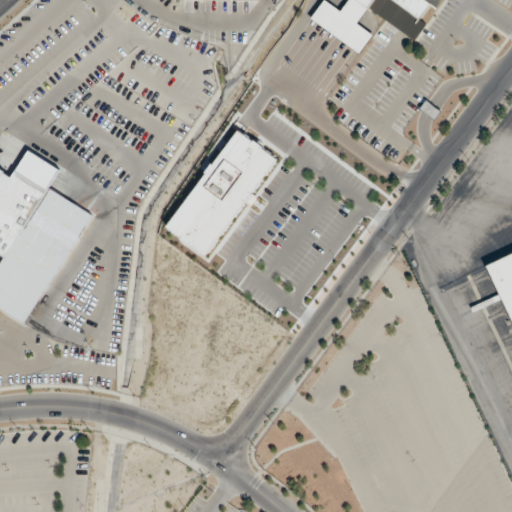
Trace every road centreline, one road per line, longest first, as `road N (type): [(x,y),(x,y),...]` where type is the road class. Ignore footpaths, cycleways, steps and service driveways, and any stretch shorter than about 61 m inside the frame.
road 1 (tertiary): [(220,460),(511,66)]
road 2 (tertiary): [(285,511),(220,460),(149,424),(62,406),(0,409)]
